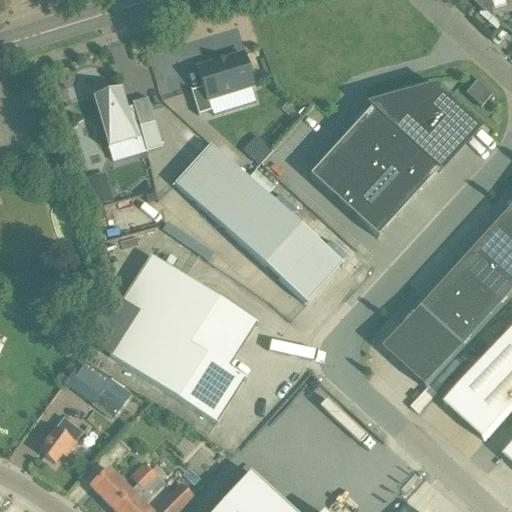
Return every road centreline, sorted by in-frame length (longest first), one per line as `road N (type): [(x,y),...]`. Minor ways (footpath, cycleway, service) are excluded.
road 1 (unclassified): [(493,511),(339,362),(342,344),(511,154)]
road 2 (unknown): [(404,274),(304,184),(297,164),(367,77),(469,39)]
road 3 (unknown): [(339,362),(216,236)]
road 4 (primary): [(0,46),(153,0)]
